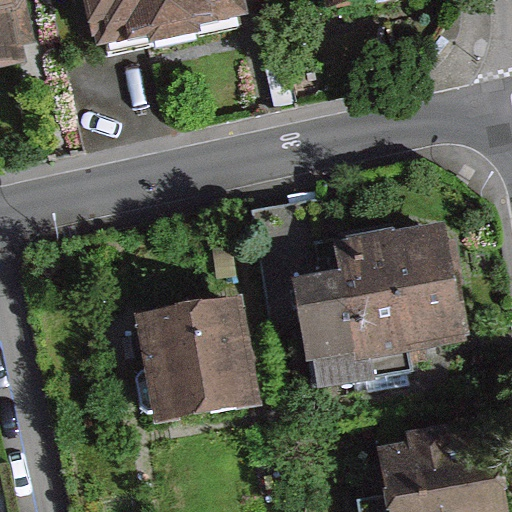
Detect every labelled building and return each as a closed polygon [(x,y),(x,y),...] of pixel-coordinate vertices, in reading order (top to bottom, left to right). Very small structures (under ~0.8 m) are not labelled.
[(0,0),(0,73),(18,71),(5,0),(0,0)] [(226,0),(91,0),(103,53),(231,25),(226,0)] [(320,0),(322,10),(369,3),(368,0),(320,0)] [(300,289),(318,393),(374,383),(370,360),(468,344),(449,230),(337,249),(342,282),(300,289)] [(244,305),(140,322),(156,424),(261,408),(244,305)] [(498,511),(488,438),(384,452),(392,511),(498,511)]
